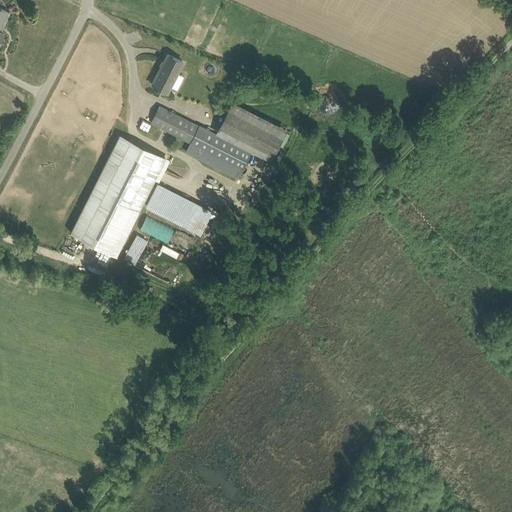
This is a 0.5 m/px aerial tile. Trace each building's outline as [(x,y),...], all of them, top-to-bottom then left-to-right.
[(183,76),(177,72),(183,61),(167,53),(152,84),(167,92),(170,85),(177,89),(183,76)] [(233,72),(234,80),(241,79),(240,71),(233,72)] [(231,101),(230,102),(216,132),(199,123),(198,125),(174,113),(160,106),(151,122),(190,141),(185,151),(237,178),(251,151),(270,160),(286,127),(231,101)] [(120,133),(71,232),(116,255),(164,159),(166,156),(120,133)] [(168,242),(174,228),(145,216),(139,230),(168,242)] [(184,224),(198,231),(201,226),(187,218),(184,224)] [(138,258),(146,243),(135,237),(127,252),(138,258)] [(160,249),(176,257),(177,256),(179,252),(163,243),(160,249)]
